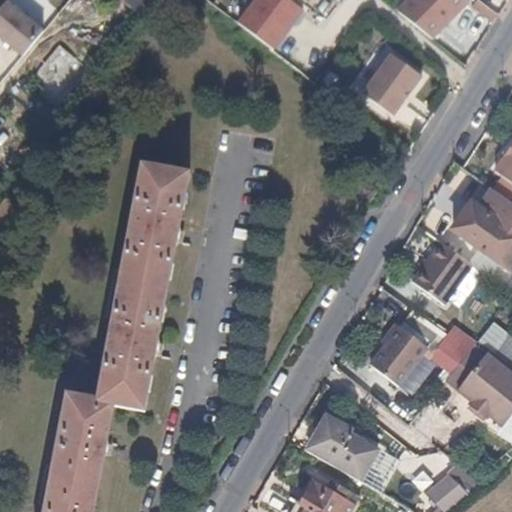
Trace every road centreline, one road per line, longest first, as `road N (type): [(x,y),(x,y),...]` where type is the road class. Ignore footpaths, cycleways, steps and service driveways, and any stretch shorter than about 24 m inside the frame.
road 1 (residential): [(511,19),(432,145),(228,511)]
road 2 (residential): [(239,159),(158,511)]
road 3 (unknown): [(319,348),(365,400),(399,421),(429,420),(461,403)]
